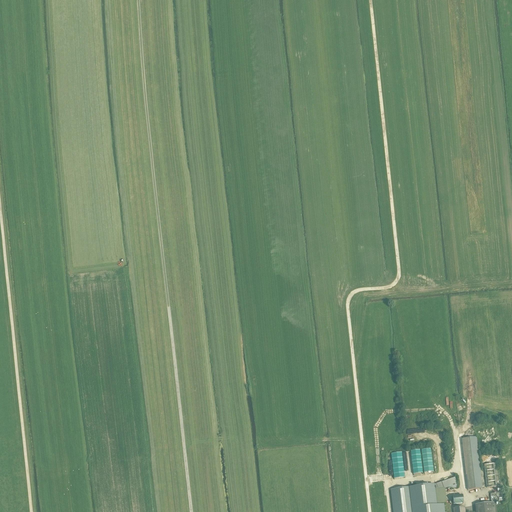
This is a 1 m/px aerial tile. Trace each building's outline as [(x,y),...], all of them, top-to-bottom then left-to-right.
[(468,491),(482,489),(477,438),(462,440),(468,491)] [(487,488),(500,487),(497,464),(484,465),(487,488)] [(445,490),(457,488),(455,478),(435,485),(436,490),(444,489),(445,490)] [(391,490),(393,511),(443,511),(443,505),(436,506),(433,485),(391,490)] [(501,492),(489,493),(490,501),(491,501),(491,502),(502,501),(505,501),(505,496),(502,496),(501,492)] [(453,505),(464,504),(463,495),(453,496),(453,505)]
